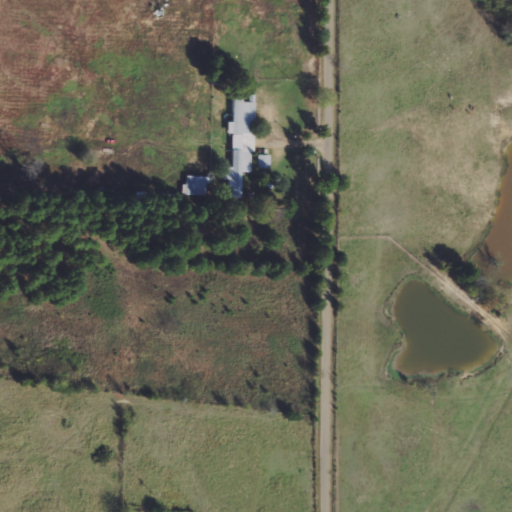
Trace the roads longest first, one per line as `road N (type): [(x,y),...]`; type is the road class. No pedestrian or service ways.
road 1 (residential): [(336,511),(328,0)]
road 2 (residential): [(433,511),(511,349)]
